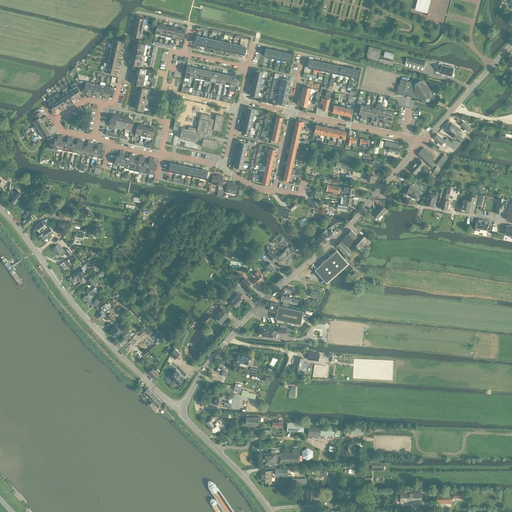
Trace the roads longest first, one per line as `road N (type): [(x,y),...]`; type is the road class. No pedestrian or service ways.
road 1 (tertiary): [(182,407),(233,332),(375,194)]
road 2 (unclassified): [(182,407),(82,314),(0,208)]
road 3 (track): [(491,312),(360,297),(295,273)]
road 4 (residential): [(511,221),(375,194)]
road 5 (tertiary): [(419,145),(511,42)]
road 6 (tertiary): [(270,511),(182,407)]
road 7 (residential): [(419,145),(290,112)]
road 8 (residential): [(233,174),(273,191),(290,112)]
